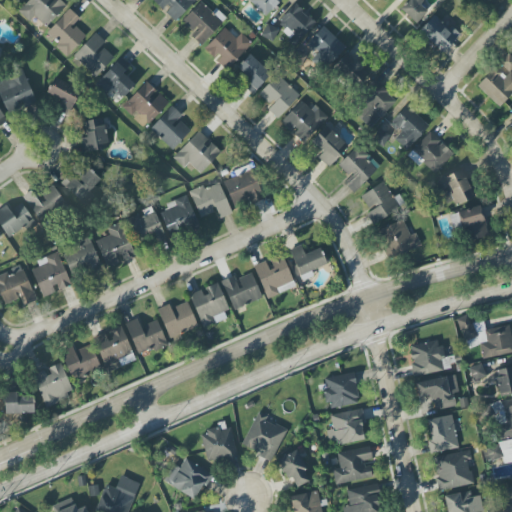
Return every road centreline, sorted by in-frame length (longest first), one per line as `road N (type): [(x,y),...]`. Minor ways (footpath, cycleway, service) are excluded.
road 1 (residential): [(106,0),(337,225),(375,328),(414,511)]
road 2 (secondary): [(0,491),(375,328),(511,289)]
road 3 (secondary): [(511,256),(365,295),(29,444)]
road 4 (residential): [(11,337),(321,207)]
road 5 (residential): [(344,0),(503,161),(511,197)]
